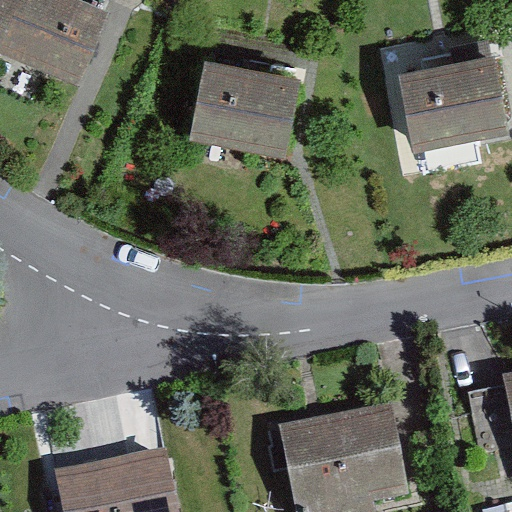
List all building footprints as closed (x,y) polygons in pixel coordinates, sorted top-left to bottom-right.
[(0,0),(0,61),(5,50),(26,0),(0,0)] [(93,0),(26,0),(5,50),(96,89),(128,14),(93,0)] [(511,130),(511,125),(497,49),(400,68),(416,149),(511,130)] [(320,81),(223,62),(206,145),(304,164),(320,81)] [(414,504),(395,412),(285,434),(300,511),(380,511),(381,511),(414,504)] [(183,511),(171,454),(62,477),(69,511),(183,511)]
